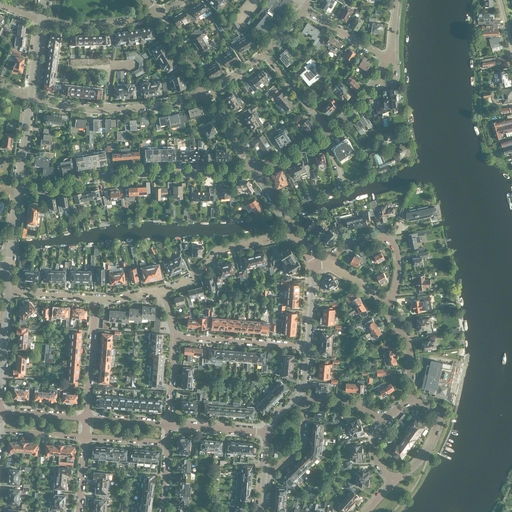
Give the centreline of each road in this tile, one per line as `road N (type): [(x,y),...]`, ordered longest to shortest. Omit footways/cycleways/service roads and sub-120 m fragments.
road 1 (unclassified): [(18,191),(143,171),(254,170)]
road 2 (unclassified): [(30,97),(149,110),(204,91)]
road 3 (residential): [(293,230),(217,251),(186,281),(162,289)]
road 4 (residential): [(331,265),(343,248),(368,238),(392,242),(397,283),(387,302)]
road 5 (residential): [(307,345),(176,336)]
